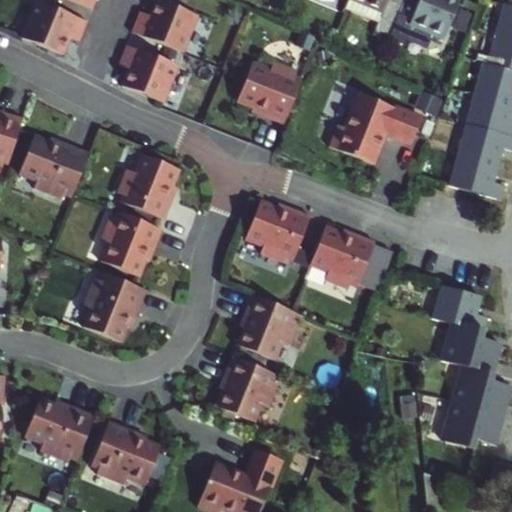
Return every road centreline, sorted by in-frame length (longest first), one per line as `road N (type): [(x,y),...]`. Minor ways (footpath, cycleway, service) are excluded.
road 1 (residential): [(0,341),(108,371),(150,368),(167,357),(189,323),(229,170)]
road 2 (residential): [(229,170),(296,184),(410,231),(511,253)]
road 3 (residential): [(0,54),(188,139),(229,170)]
